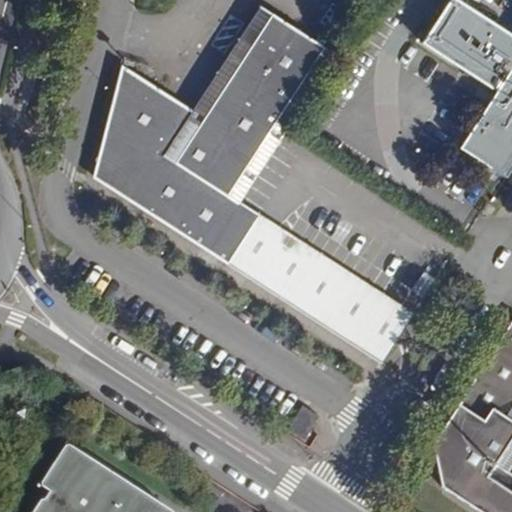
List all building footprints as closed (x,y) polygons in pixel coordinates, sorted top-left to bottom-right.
[(511,169),(511,30),(464,0),(447,0),(422,40),(491,84),(494,80),(500,84),(461,145),(509,174),(511,169)] [(336,52),(261,4),(192,109),(123,63),(103,140),(102,150),(101,158),(103,166),(106,175),(111,182),(121,190),(126,195),(228,261),(258,214),(238,202),(261,167),(336,52)] [(102,150),(103,140),(94,175),(126,195),(121,190),(111,182),(106,175),(103,166),(101,158),(102,150)] [(511,320),(433,442),(441,485),(484,511),(511,511),(511,472),(508,470),(511,464),(511,320)] [(318,415),(301,404),(287,427),(304,437),(318,415)] [(178,511),(72,444),(46,483),(55,489),(40,511),(178,511)]
